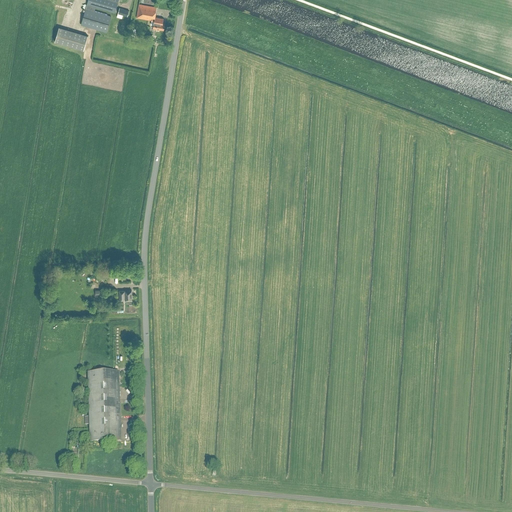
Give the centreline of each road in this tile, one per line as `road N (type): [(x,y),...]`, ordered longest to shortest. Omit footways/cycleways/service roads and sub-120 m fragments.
road 1 (unclassified): [(149,484),(145,222),(182,0)]
road 2 (unclassified): [(149,484),(441,511)]
road 3 (unclassified): [(149,484),(0,470)]
